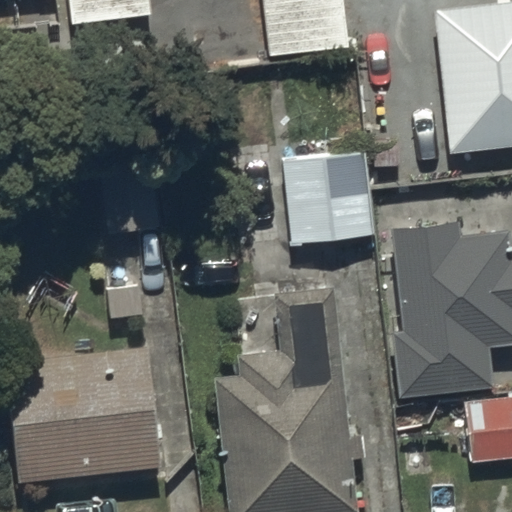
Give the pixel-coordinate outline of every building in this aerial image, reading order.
[(147,0),(67,0),(70,15),(148,7),(147,0)] [(345,0),(263,0),(269,46),(350,36),(345,0)] [(511,0),(431,0),(444,142),(511,136),(511,0)] [(364,141),(281,151),(292,237),(374,227),(364,141)] [(153,145),(95,153),(106,225),(163,217),(153,145)] [(511,332),(511,280),(504,218),(460,223),(458,210),(391,218),(403,317),(389,319),(397,389),(494,377),(489,336),(511,332)] [(138,284),(107,287),(110,318),(141,315),(138,284)] [(355,502),(349,448),(364,447),(359,398),(344,399),(331,288),(274,294),(279,337),(234,341),(236,364),(212,367),(227,511),(263,511),(295,509),(294,511),(302,511),(334,508),(334,504),(355,502)] [(5,349),(18,471),(160,455),(146,334),(5,349)] [(511,385),(462,392),(470,454),(511,448),(511,385)]
